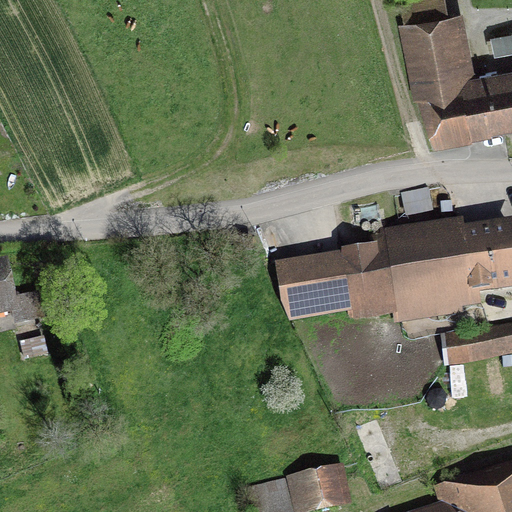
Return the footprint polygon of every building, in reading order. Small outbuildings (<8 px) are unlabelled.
[(511,118),(511,77),(458,88),(446,21),(441,21),(437,0),(428,0),(403,5),(420,95),(426,93),(433,133),(511,118)] [(511,31),(493,35),(497,54),(511,51),(511,31)] [(391,202),(347,208),(349,233),(393,227),(391,202)] [(282,266),(288,313),(349,304),(351,316),(396,310),(397,321),(457,312),(453,290),(511,281),(511,237),(511,228),(341,252),(342,258),(282,266)] [(250,237),(236,238),(237,250),(251,249),(250,237)] [(8,268),(0,269),(0,314),(16,311),(18,321),(41,317),(37,296),(14,300),(8,268)] [(511,327),(445,337),(449,362),(511,352),(511,327)] [(511,359),(466,369),(475,408),(511,400),(511,359)] [(511,511),(511,462),(435,488),(443,511),(511,511)] [(254,511),(307,511),(334,506),(326,472),(249,490),(254,511)]
